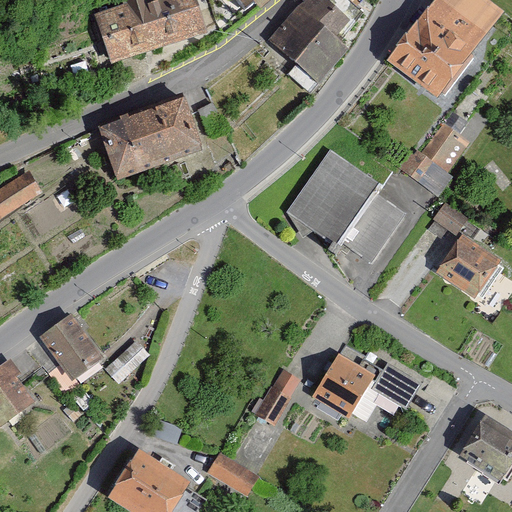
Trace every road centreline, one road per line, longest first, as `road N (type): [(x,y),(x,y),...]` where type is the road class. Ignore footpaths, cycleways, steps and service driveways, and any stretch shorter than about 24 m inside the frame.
road 1 (residential): [(68,511),(162,370),(218,200)]
road 2 (residential): [(292,0),(195,73),(0,160)]
road 3 (residential): [(477,378),(357,307),(218,200)]
road 4 (residential): [(394,0),(323,106),(218,200)]
road 5 (residential): [(218,200),(0,343)]
road 6 (residential): [(394,511),(477,378)]
